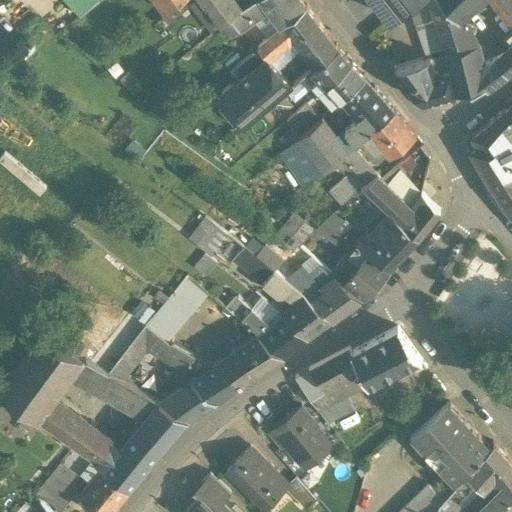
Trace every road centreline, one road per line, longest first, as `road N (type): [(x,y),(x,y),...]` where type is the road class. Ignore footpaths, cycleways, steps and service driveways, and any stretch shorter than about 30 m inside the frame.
road 1 (residential): [(140,511),(205,432),(391,301)]
road 2 (residential): [(440,139),(322,0)]
road 3 (residential): [(511,434),(391,301)]
road 4 (residential): [(391,301),(459,229),(470,206)]
